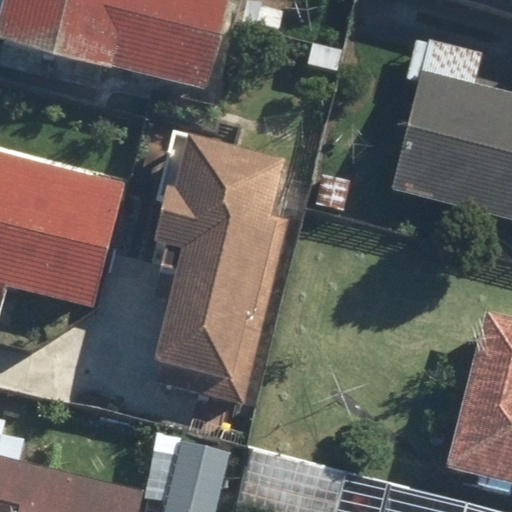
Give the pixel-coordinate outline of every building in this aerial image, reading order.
[(237,0),(6,0),(0,29),(0,45),(216,96),(237,0)] [(353,25),(321,18),(309,75),(341,82),(353,25)] [(511,97),(423,77),(394,201),(511,227),(511,97)] [(247,397),(295,162),(178,138),(149,281),(179,288),(160,380),(247,397)] [(135,187),(0,153),(0,320),(12,324),(21,289),(106,309),(135,187)] [(356,178),(322,172),(314,223),(349,228),(356,178)] [(511,321),(490,316),(455,472),(482,479),(479,495),(511,501),(511,321)] [(226,511),(238,447),(168,433),(152,511),(226,511)] [(145,511),(150,496),(0,457),(0,511),(145,511)]
